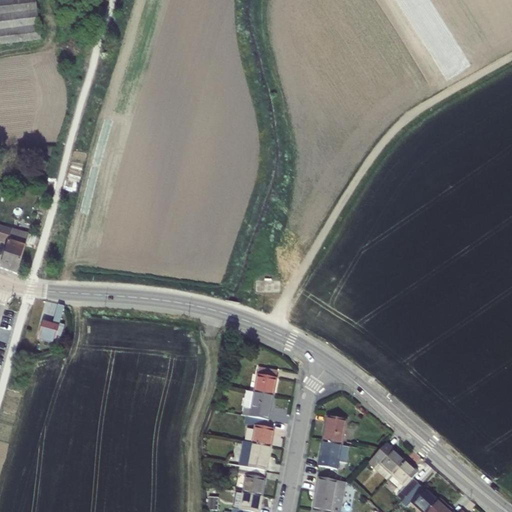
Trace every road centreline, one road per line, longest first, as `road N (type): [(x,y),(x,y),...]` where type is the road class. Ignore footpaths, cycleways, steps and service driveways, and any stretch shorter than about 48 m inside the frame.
road 1 (track): [(270,330),(350,185),(393,130),(511,55)]
road 2 (tertiary): [(2,281),(213,309),(331,364)]
road 3 (tertiary): [(331,364),(505,511)]
road 4 (residential): [(331,364),(302,410),(285,511)]
